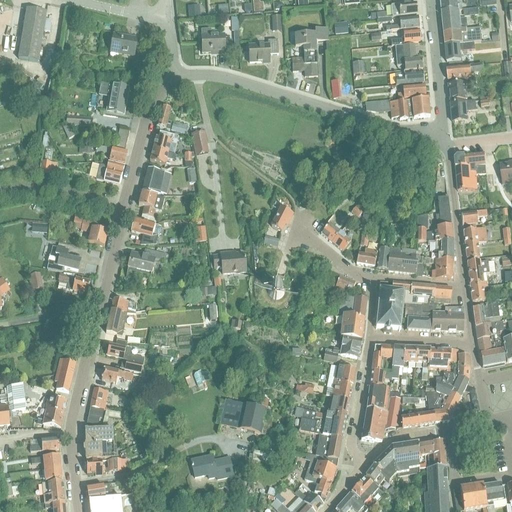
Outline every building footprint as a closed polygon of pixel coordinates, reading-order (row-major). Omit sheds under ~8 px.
[(440,0),(442,14),(458,12),(457,0),(440,0)] [(264,12),(263,2),(252,3),(253,13),(264,12)] [(392,18),(416,16),(416,5),(391,7),(392,18)] [(18,60),(38,63),(46,14),(26,10),(18,60)] [(458,12),(442,14),(444,33),(446,47),(474,44),(482,43),(481,30),(467,31),(467,24),(461,25),(459,12),(458,12)] [(272,33),(281,32),(280,17),(272,18),(272,33)] [(399,27),(389,28),(385,28),(386,32),(398,31),(418,29),(417,19),(399,20),(399,27)] [(210,31),(201,31),(201,38),(202,54),(216,53),(216,56),(224,56),(224,36),(211,37),(210,31)] [(315,44),(327,43),(327,31),(314,31),(314,35),(294,36),(295,49),(303,49),(303,60),(291,60),(292,73),(304,73),(304,79),(317,78),(315,44)] [(391,48),(394,47),(404,47),(404,45),(419,43),(418,32),(402,33),(403,40),(390,41),(391,48)] [(109,53),(133,57),(136,39),(113,35),(109,53)] [(269,56),(278,56),(277,41),(267,42),(268,46),(248,47),(249,64),(262,64),(262,63),(269,62),(269,56)] [(474,44),(446,47),(447,65),(449,64),(450,69),(463,68),(462,63),(461,62),(460,53),(475,52),(474,44)] [(404,47),(394,47),(395,61),(396,68),(403,67),(404,73),(422,71),(421,61),(415,61),(415,59),(414,46),(404,47)] [(365,64),(351,65),(353,76),(364,75),(364,76),(366,76),(365,64)] [(463,68),(450,69),(448,70),(449,82),(472,80),(471,75),(484,74),(483,67),(463,68)] [(394,76),(396,87),(423,84),(422,74),(394,76)] [(361,91),(361,90),(370,90),(369,83),(360,84),(360,80),(353,81),(353,84),(354,92),(361,91)] [(449,86),(451,103),(467,101),(465,85),(449,86)] [(112,87),(107,112),(110,113),(121,115),(124,102),(126,102),(128,90),(112,87)] [(398,100),(424,98),(423,87),(402,89),(403,95),(397,95),(398,100)] [(502,100),(504,118),(510,117),(509,99),(502,100)] [(390,113),(390,120),(398,119),(399,121),(407,120),(413,120),(430,118),(427,100),(390,104),(390,113)] [(378,114),(377,103),(365,105),(366,112),(378,114)] [(466,113),(476,112),(475,103),(451,106),(453,124),(467,123),(466,113)] [(160,114),(156,128),(166,131),(170,131),(172,123),(167,122),(170,110),(161,108),(160,114)] [(66,118),(66,127),(92,128),(92,119),(66,118)] [(173,124),(171,132),(184,135),(186,128),(173,124)] [(64,130),(70,141),(75,139),(70,130),(64,130)] [(119,130),(114,150),(124,153),(129,132),(119,130)] [(156,138),(153,151),(168,154),(170,144),(176,146),(178,138),(164,134),(163,140),(156,138)] [(204,134),(192,137),(196,156),(208,154),(204,134)] [(124,153),(114,150),(96,149),(96,154),(110,155),(109,161),(124,165),(127,153),(124,153)] [(168,154),(153,151),(150,163),(165,167),(166,160),(174,162),(175,156),(168,154)] [(465,157),(455,158),(457,184),(458,193),(477,192),(476,176),(483,175),(487,175),(485,155),(469,157),(465,157)] [(40,175),(55,177),(57,164),(42,162),(40,175)] [(108,163),(107,168),(99,166),(96,181),(119,186),(124,167),(108,163)] [(502,183),(511,181),(511,164),(500,166),(502,183)] [(147,171),(142,192),(153,195),(159,196),(161,186),(167,187),(170,177),(163,175),(147,171)] [(141,194),(138,207),(144,208),(142,216),(153,219),(155,211),(161,212),(164,200),(156,198),(141,194)] [(427,243),(453,243),(451,228),(447,199),(437,200),(440,229),(436,229),(437,234),(425,235),(425,231),(427,231),(427,217),(417,220),(416,232),(416,243),(425,243),(427,243)] [(359,204),(355,210),(351,214),(358,220),(362,215),(363,210),(359,204)] [(281,209),(271,228),(281,233),(286,223),(288,224),(289,221),(291,218),(292,215),(281,209)] [(461,216),(462,227),(473,226),(477,225),(477,219),(486,218),(486,213),(461,216)] [(98,224),(83,220),(75,218),(72,229),(80,231),(80,232),(90,235),(87,245),(104,248),(107,233),(97,231),(98,224)] [(160,227),(154,226),(154,225),(134,220),(131,233),(143,236),(140,247),(155,246),(157,237),(159,236),(161,228),(160,227)] [(329,226),(320,236),(331,245),(340,235),(335,231),(330,227),(329,226)] [(465,247),(477,246),(486,244),(484,231),(475,232),(474,232),(473,226),(462,227),(463,233),(465,247)] [(40,241),(47,242),(48,232),(41,231),(41,233),(29,231),(28,235),(40,237),(40,241)] [(362,234),(360,247),(366,248),(368,235),(362,234)] [(340,235),(331,245),(342,253),(350,244),(340,235)] [(265,238),(263,246),(277,249),(278,241),(265,238)] [(438,256),(437,262),(452,262),(453,243),(427,243),(427,247),(429,247),(429,252),(435,252),(441,252),(441,256),(438,256)] [(477,246),(465,247),(466,261),(479,259),(477,246)] [(49,262),(47,271),(51,272),(60,274),(63,274),(63,269),(78,273),(80,262),(66,259),(68,252),(52,249),(49,258),(49,257),(48,262),(49,262)] [(375,271),(386,273),(389,255),(401,256),(401,251),(389,249),(389,252),(378,250),(375,271)] [(356,265),(374,268),(377,252),(365,250),(364,256),(358,255),(356,265)] [(386,273),(415,277),(416,266),(414,265),(415,258),(415,253),(401,251),(401,256),(389,255),(386,273)] [(156,254),(154,260),(155,260),(164,263),(166,256),(156,254)] [(131,255),(128,269),(151,275),(155,260),(154,260),(131,255)] [(220,270),(221,276),(245,273),(243,256),(228,257),(227,255),(219,256),(219,257),(212,258),(213,270),(220,270)] [(416,266),(415,277),(422,277),(424,267),(429,267),(429,265),(435,266),(435,273),(431,273),(431,280),(435,281),(452,281),(452,262),(437,262),(419,259),(415,258),(414,265),(416,266)] [(505,268),(506,272),(507,277),(511,275),(511,263),(511,259),(501,260),(502,268),(505,268)] [(467,264),(468,278),(470,290),(482,289),(487,288),(485,275),(489,275),(487,263),(479,264),(479,262),(467,264)] [(74,279),(75,275),(60,274),(59,276),(58,281),(68,284),(66,291),(74,293),(73,294),(78,295),(78,294),(87,296),(90,283),(74,279)] [(327,274),(323,286),(335,290),(334,291),(343,294),(344,292),(351,294),(353,289),(355,284),(354,284),(349,282),(346,281),(343,279),(340,278),(339,278),(333,276),(328,274),(327,274)] [(29,277),(33,293),(42,291),(39,275),(29,277)] [(0,303),(0,295),(9,290),(2,280),(0,281),(0,310),(1,310),(0,303)] [(278,285),(276,284),(275,285),(273,285),(272,286),(270,286),(269,288),(269,289),(268,290),(268,292),(268,293),(268,295),(269,296),(269,297),(270,299),(272,300),(273,300),(274,301),(276,301),(277,301),(279,300),(280,300),(281,299),(282,298),(283,296),(284,295),(284,293),(284,292),(284,290),(283,289),(283,288),(282,287),(280,286),(279,285),(278,285)] [(376,328),(376,330),(384,330),(384,335),(384,336),(391,336),(392,331),(400,332),(400,331),(402,307),(403,303),(403,297),(410,298),(411,286),(392,285),(392,292),(380,291),(379,291),(376,328)] [(403,303),(402,307),(405,307),(428,308),(429,304),(433,304),(434,288),(426,288),(411,286),(410,298),(403,297),(403,303)] [(434,288),(433,304),(435,305),(449,306),(451,290),(434,288)] [(216,289),(193,290),(193,296),(202,296),(202,297),(216,297),(216,289)] [(482,289),(470,290),(472,304),(484,302),(482,289)] [(339,339),(343,340),(361,343),(364,321),(367,300),(350,298),(347,298),(346,304),(339,303),(337,316),(343,317),(339,339)] [(113,300),(111,311),(127,315),(135,315),(135,314),(136,311),(131,311),(133,304),(128,303),(113,300)] [(472,307),(475,329),(484,327),(484,325),(488,324),(487,320),(498,318),(496,308),(499,308),(498,303),(490,304),(489,303),(485,303),(485,305),(472,307)] [(429,304),(428,308),(432,309),(431,315),(430,333),(443,334),(457,334),(463,335),(463,321),(463,310),(449,310),(444,309),(444,315),(435,314),(435,305),(433,304),(429,304)] [(215,306),(208,307),(210,323),(216,322),(215,306)] [(405,307),(404,320),(407,320),(406,331),(429,333),(430,333),(431,315),(432,309),(428,308),(405,307)] [(127,315),(111,311),(105,334),(122,338),(127,315)] [(484,327),(475,329),(477,342),(480,355),(482,370),(505,365),(502,350),(501,345),(498,345),(498,334),(500,334),(499,334),(501,333),(503,333),(503,331),(502,323),(497,323),(488,324),(484,325),(484,327)] [(501,333),(499,334),(500,334),(500,343),(502,343),(507,365),(511,363),(511,340),(503,342),(503,333),(501,333)] [(116,341),(115,348),(126,350),(126,344),(139,346),(140,340),(127,338),(127,343),(116,341)] [(361,343),(343,340),(340,351),(333,350),(332,353),(325,351),(322,362),(335,365),(337,357),(357,361),(361,344),(361,343)] [(126,350),(115,348),(109,346),(106,357),(122,360),(122,362),(126,363),(125,372),(140,375),(144,360),(129,357),(131,351),(126,350)] [(374,348),(371,372),(385,373),(385,368),(384,368),(385,360),(379,359),(380,348),(374,348)] [(392,349),(380,348),(379,359),(385,360),(384,368),(385,368),(386,361),(391,362),(392,349)] [(391,362),(391,374),(391,379),(398,380),(399,370),(402,370),(403,350),(393,349),(392,349),(391,362)] [(402,370),(400,386),(405,386),(407,370),(407,365),(415,365),(416,350),(403,350),(402,370)] [(416,350),(415,365),(422,366),(422,370),(427,371),(428,371),(429,351),(416,350)] [(429,351),(428,371),(446,371),(446,370),(447,364),(448,364),(450,364),(457,364),(457,357),(457,355),(457,352),(450,352),(429,351)] [(457,357),(457,364),(457,370),(469,371),(469,363),(469,357),(468,357),(457,357)] [(50,390),(56,391),(69,394),(75,365),(60,361),(55,384),(52,383),(50,390)] [(329,389),(333,367),(328,366),(324,388),(329,389)] [(337,368),(333,384),(334,384),(352,388),(356,372),(337,368)] [(131,383),(132,376),(104,370),(101,381),(115,385),(117,378),(123,380),(122,381),(131,383)] [(468,383),(469,371),(457,370),(453,370),(453,376),(454,376),(468,383)] [(371,372),(369,388),(383,390),(383,383),(391,384),(391,379),(391,374),(385,373),(371,372)] [(198,373),(182,379),(189,398),(205,391),(198,373)] [(454,376),(453,376),(449,375),(446,374),(443,373),(442,378),(435,378),(436,389),(434,394),(448,400),(451,396),(460,400),(468,383),(454,376)] [(149,381),(138,379),(135,395),(146,397),(149,381)] [(327,391),(325,398),(328,399),(349,403),(352,388),(334,384),(332,392),(327,391)] [(6,388),(9,408),(9,412),(25,411),(22,387),(6,388)] [(369,388),(368,403),(387,405),(388,399),(400,401),(400,395),(389,394),(389,391),(383,390),(369,388)] [(105,412),(110,413),(110,412),(107,412),(107,409),(104,408),(107,393),(93,391),(90,409),(100,411),(103,411),(105,412)] [(434,394),(426,394),(427,402),(428,408),(428,415),(433,415),(435,425),(448,423),(456,408),(456,407),(460,400),(451,396),(448,400),(434,394)] [(0,396),(0,399),(1,408),(1,409),(0,409),(0,427),(9,427),(5,396),(0,396)] [(47,405),(43,421),(38,420),(37,425),(41,426),(42,425),(60,429),(67,403),(58,401),(59,399),(51,398),(49,405),(47,405)] [(316,415),(314,420),(323,422),(333,425),(335,416),(346,418),(348,408),(349,403),(328,399),(327,401),(330,402),(329,408),(328,414),(327,417),(324,416),(316,415)] [(259,411),(248,408),(226,402),(220,427),(268,439),(273,421),(265,419),(269,403),(262,401),(259,411)] [(386,423),(385,432),(394,431),(394,430),(400,402),(390,401),(388,413),(388,415),(387,417),(386,423)] [(387,405),(368,403),(367,403),(361,442),(374,444),(374,442),(381,444),(383,432),(384,427),(385,427),(387,415),(385,415),(386,408),(387,407),(387,405)] [(102,419),(103,411),(100,411),(90,409),(87,424),(97,426),(99,419),(102,419)] [(296,410),(294,418),(301,420),(298,433),(319,438),(341,442),(344,427),(346,418),(335,416),(333,425),(323,422),(314,420),(316,415),(303,412),(296,410)] [(418,427),(435,425),(433,415),(428,415),(423,416),(423,413),(416,414),(418,427)] [(402,430),(418,427),(416,414),(409,415),(410,418),(400,419),(402,430)] [(115,444),(112,444),(112,431),(85,432),(86,446),(85,446),(85,461),(113,460),(112,447),(115,447),(115,444)] [(315,457),(315,458),(338,462),(339,452),(340,448),(341,442),(319,438),(315,457)] [(30,449),(30,454),(59,451),(58,439),(40,441),(41,448),(30,449)] [(429,469),(446,468),(444,442),(432,444),(433,455),(427,456),(429,469)] [(416,446),(418,459),(421,459),(421,457),(427,456),(433,455),(432,444),(416,446)] [(408,474),(418,472),(418,470),(418,459),(416,446),(391,450),(396,476),(408,474)] [(256,448),(255,461),(270,462),(271,449),(256,448)] [(388,484),(396,476),(391,450),(373,468),(381,473),(379,476),(383,480),(388,484)] [(306,457),(304,462),(310,463),(303,482),(306,483),(320,487),(319,490),(316,489),(315,494),(313,493),(311,492),(309,494),(323,506),(325,501),(328,492),(330,492),(331,488),(330,487),(332,483),(333,483),(337,473),(335,472),(336,471),(338,462),(315,458),(315,457),(308,456),(306,457)] [(418,459),(418,470),(429,469),(427,456),(421,457),(421,459),(418,459)] [(44,464),(45,470),(61,469),(60,457),(32,460),(32,465),(44,464)] [(228,460),(221,462),(213,464),(211,458),(190,463),(194,480),(207,477),(207,481),(216,479),(216,482),(232,478),(228,460)] [(86,465),(84,465),(84,468),(85,470),(86,470),(86,476),(95,475),(95,477),(105,477),(105,475),(109,474),(121,473),(121,472),(121,462),(108,462),(108,470),(102,470),(102,462),(85,464),(86,465)] [(377,488),(383,480),(379,476),(381,473),(373,468),(364,479),(377,488)] [(427,474),(428,495),(447,493),(446,468),(429,469),(418,470),(418,472),(419,474),(427,474)] [(61,469),(45,470),(46,482),(62,480),(61,469)] [(10,475),(0,476),(2,487),(3,487),(11,485),(10,475)] [(364,480),(357,488),(370,499),(371,499),(373,501),(376,497),(380,500),(383,497),(364,480)] [(129,482),(122,483),(123,491),(131,490),(129,482)] [(43,503),(44,507),(65,505),(63,483),(43,485),(45,502),(43,503)] [(494,486),(483,487),(487,511),(494,511),(493,503),(503,501),(501,487),(500,485),(499,485),(498,484),(495,484),(494,486)] [(11,485),(3,487),(4,498),(13,497),(11,485)] [(87,494),(86,496),(86,499),(88,500),(88,502),(89,501),(112,498),(110,485),(87,489),(87,494)] [(302,504),(311,511),(317,511),(322,506),(323,506),(309,494),(302,486),(299,490),(308,499),(307,500),(298,491),(294,495),(303,503),(302,504)] [(482,511),(487,511),(483,487),(483,486),(453,491),(456,511),(468,511),(483,510),(482,511)] [(392,487),(387,493),(397,501),(402,496),(392,487)] [(351,495),(349,496),(360,506),(361,504),(363,506),(367,502),(369,499),(370,500),(370,499),(357,488),(351,495)] [(447,511),(447,493),(428,495),(423,495),(424,511),(447,511)] [(286,511),(280,506),(285,502),(278,495),(274,499),(276,501),(271,506),(276,511),(286,511)] [(335,511),(334,511),(348,511),(351,509),(353,511),(366,511),(360,506),(349,496),(335,511)] [(121,511),(120,499),(88,502),(89,511),(121,511)]
